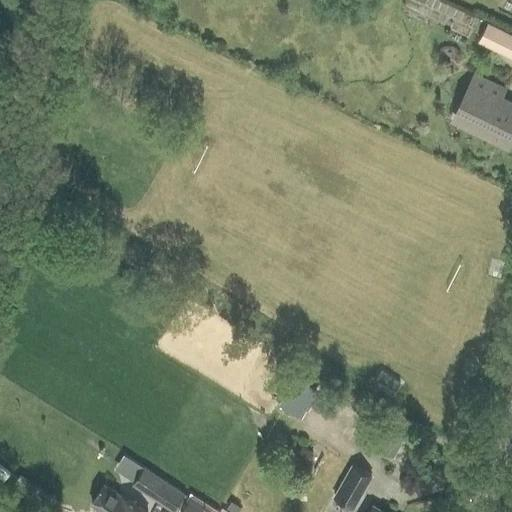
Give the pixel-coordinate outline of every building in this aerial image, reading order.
[(511,34),(488,23),(479,42),(511,58),(511,34)] [(508,89),(475,72),(451,120),(509,150),(511,143),(511,99),(504,96),(508,89)] [(401,383),(382,370),(374,382),(393,395),(401,383)] [(317,390),(298,380),(282,409),(300,419),(317,390)] [(391,430),(380,450),(394,457),(405,437),(391,430)] [(354,508),(372,477),(353,466),(335,497),(354,508)] [(162,479),(144,467),(133,484),(151,495),(174,511),(185,494),(162,479)] [(148,511),(149,511),(122,494),(105,483),(92,503),(106,511),(148,511)] [(213,511),(193,497),(182,511),(213,511)]
